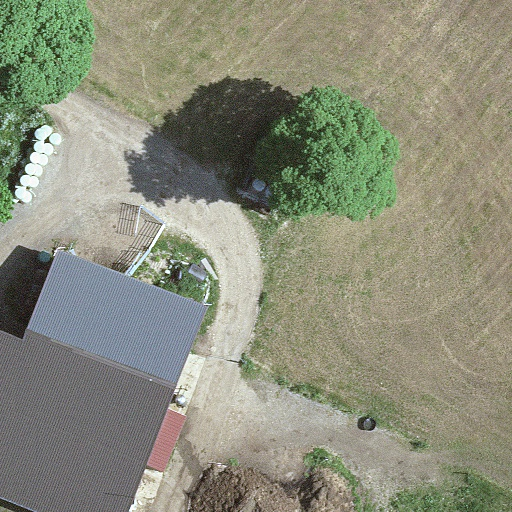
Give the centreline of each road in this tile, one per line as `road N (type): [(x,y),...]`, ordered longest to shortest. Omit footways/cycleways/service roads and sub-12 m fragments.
road 1 (track): [(165,511),(228,353),(239,271),(217,214),(191,188),(128,152)]
road 2 (track): [(128,152),(67,188),(0,272)]
road 3 (track): [(0,80),(128,152)]
